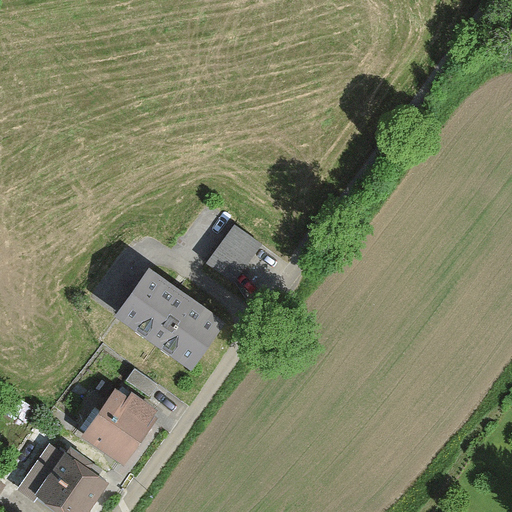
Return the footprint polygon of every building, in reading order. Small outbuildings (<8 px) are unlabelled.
[(231,223),(204,260),(233,282),(260,245),(231,223)] [(192,366),(225,321),(146,264),(114,309),(192,366)] [(157,385),(134,368),(125,379),(149,396),(157,385)] [(124,462),(159,411),(118,383),(83,434),(124,462)] [(65,511),(84,511),(107,481),(87,467),(91,462),(70,447),(64,456),(50,446),(20,487),(35,498),(39,493),(65,511)]
